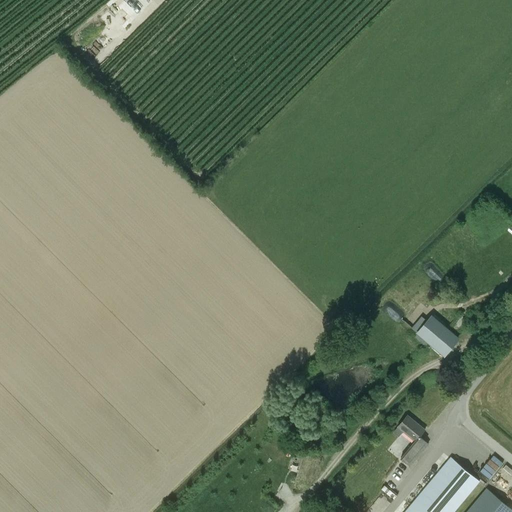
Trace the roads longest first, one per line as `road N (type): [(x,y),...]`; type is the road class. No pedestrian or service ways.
road 1 (unclassified): [(511,459),(454,404),(511,337)]
road 2 (unknown): [(457,414),(384,511)]
